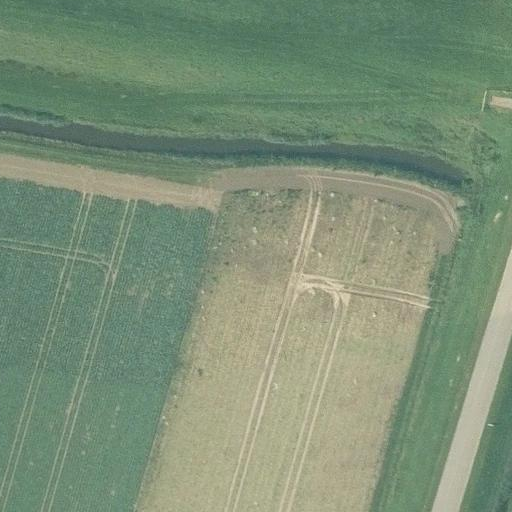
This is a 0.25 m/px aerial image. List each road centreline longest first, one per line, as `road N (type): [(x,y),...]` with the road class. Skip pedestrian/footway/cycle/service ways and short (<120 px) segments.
road 1 (track): [(511,105),(445,94),(115,96),(0,81)]
road 2 (unclassified): [(443,511),(511,279)]
